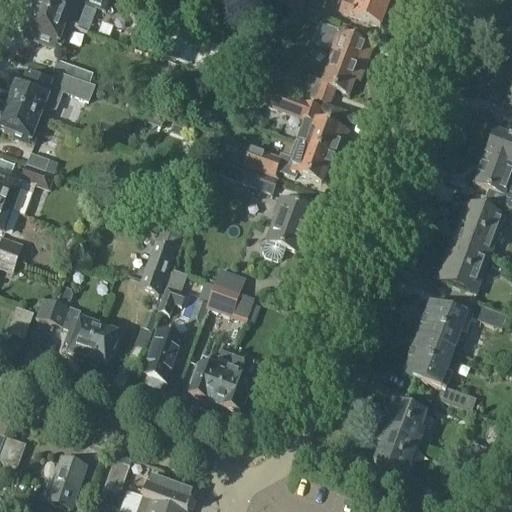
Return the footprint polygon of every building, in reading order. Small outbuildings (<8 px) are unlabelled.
[(40,0),(35,15),(89,35),(98,10),(107,14),(111,0),(81,0),(80,4),(68,0),(40,0)] [(270,0),(270,1),(276,3),(303,13),(307,0),(270,0)] [(359,0),(358,5),(346,0),(341,14),(380,29),(390,2),(385,0),(359,0)] [(26,38),(39,43),(39,44),(62,53),(66,42),(61,40),(66,27),(89,35),(35,15),(26,38)] [(309,80),(302,99),(330,110),(337,91),(349,96),(357,73),(362,75),(372,48),(351,41),(353,37),(320,26),(313,46),(334,53),(322,85),(309,80)] [(94,76),(58,63),(54,74),(90,87),(94,76)] [(22,75),(17,87),(9,109),(41,121),(46,108),(57,112),(64,94),(90,104),(95,89),(90,87),(54,74),(56,75),(52,86),(22,75)] [(273,93),(266,111),(304,125),(315,129),(316,123),(318,124),(322,112),(273,93)] [(0,131),(23,140),(22,142),(35,147),(39,136),(35,135),(41,121),(9,109),(0,131)] [(304,125),(296,144),(297,144),(307,148),(308,148),(338,160),(347,135),(318,124),(316,123),(315,129),(304,125)] [(487,157),(486,157),(486,158),(511,167),(511,141),(496,136),(487,157)] [(223,143),(217,159),(225,162),(242,168),(278,182),(278,181),(282,183),(285,176),(295,180),(296,175),(321,185),(329,162),(336,165),(338,160),(308,148),(307,148),(297,144),(291,162),(282,159),(280,163),(250,152),(249,153),(223,143)] [(486,202),(482,201),(482,202),(511,213),(511,167),(486,158),(475,188),(489,194),(486,202)] [(33,159),(30,168),(55,177),(58,169),(33,159)] [(225,162),(220,177),(236,183),(272,197),(278,182),(242,168),(225,162)] [(17,202),(13,213),(13,214),(26,219),(36,190),(50,195),(56,179),(54,178),(55,177),(30,168),(21,191),(8,186),(10,180),(0,175),(0,208),(9,212),(13,201),(17,202)] [(267,243),(263,255),(265,259),(278,263),(282,262),(286,250),(298,255),(307,231),(309,232),(315,214),(282,201),(266,243),(267,243)] [(506,222),(466,207),(452,245),(492,260),(506,222)] [(9,212),(0,208),(0,234),(5,236),(10,225),(5,223),(9,212)] [(185,227),(166,221),(140,290),(159,297),(185,227)] [(23,250),(2,242),(0,248),(0,255),(19,262),(23,250)] [(492,260),(452,245),(438,283),(478,298),(492,260)] [(0,269),(14,275),(19,262),(0,255),(0,269)] [(214,290),(208,307),(206,312),(208,312),(232,321),(233,319),(241,298),(246,282),(220,273),(214,290)] [(188,279),(173,274),(159,315),(171,320),(175,308),(182,311),(187,298),(182,296),(188,279)] [(208,307),(214,290),(205,287),(199,304),(208,307)] [(58,306),(51,326),(72,334),(65,353),(88,361),(99,331),(86,326),(87,322),(80,319),(81,315),(65,309),(66,307),(71,305),(73,298),(71,293),(64,290),(58,306)] [(255,304),(241,298),(233,319),(247,324),(255,304)] [(46,302),(38,321),(51,326),(58,306),(46,302)] [(208,312),(206,312),(208,307),(199,304),(197,303),(188,328),(202,332),(208,312)] [(476,323),(430,306),(417,341),(455,356),(463,336),(468,338),(474,323),(502,334),(507,320),(481,310),(476,323)] [(34,316),(17,310),(8,335),(25,341),(34,316)] [(112,336),(99,331),(88,361),(110,369),(123,335),(113,331),(112,336)] [(169,387),(185,342),(159,332),(142,377),(169,387)] [(404,377),(450,394),(445,406),(472,416),(477,403),(447,392),(453,376),(448,375),(455,356),(417,341),(404,377)] [(216,365),(202,360),(188,399),(215,408),(227,375),(231,366),(236,350),(225,346),(220,361),(218,360),(216,365)] [(241,369),(247,354),(236,350),(231,366),(241,369)] [(227,375),(215,408),(241,418),(252,387),(239,382),(243,370),(241,369),(231,366),(227,375)] [(283,400),(291,376),(273,369),(265,394),(283,400)] [(393,406),(382,435),(420,450),(426,435),(422,433),(428,419),(393,406)] [(377,448),(381,449),(374,467),(409,480),(420,450),(382,435),(377,448)] [(502,450),(511,453),(511,438),(507,437),(502,450)] [(0,463),(0,466),(18,473),(27,449),(8,442),(0,463)] [(497,456),(472,446),(463,469),(488,478),(497,456)] [(56,485),(50,483),(43,503),(69,511),(71,511),(87,471),(64,463),(56,485)] [(107,486),(119,490),(122,492),(130,469),(114,464),(107,486)] [(455,491),(480,501),(488,478),(463,469),(455,491)] [(189,511),(196,494),(151,478),(143,499),(177,511),(189,511)] [(119,490),(107,486),(104,495),(116,499),(119,490)] [(138,511),(177,511),(143,499),(138,511)]
